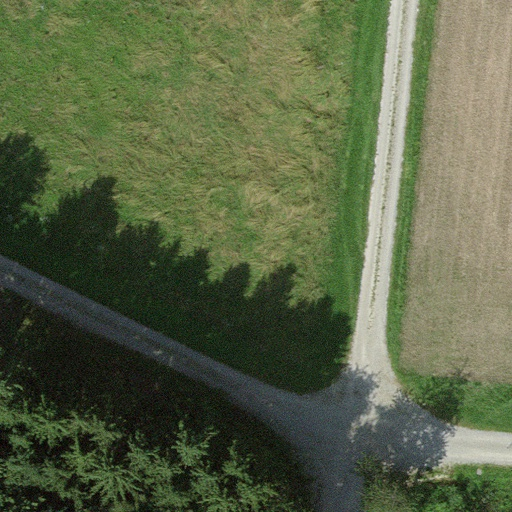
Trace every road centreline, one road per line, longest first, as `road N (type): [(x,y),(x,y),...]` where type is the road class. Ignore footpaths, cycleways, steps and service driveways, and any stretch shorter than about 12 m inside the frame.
road 1 (track): [(511,445),(370,436),(291,412),(0,267)]
road 2 (track): [(357,511),(409,0)]
